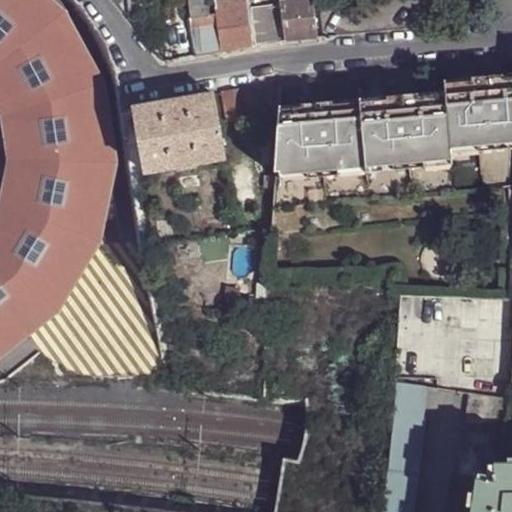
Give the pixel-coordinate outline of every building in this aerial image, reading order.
[(0,0),(0,366),(60,321),(103,249),(117,174),(104,92),(69,15),(51,0),(0,0)] [(204,0),(189,0),(192,16),(206,14),(204,0)] [(238,50),(253,47),(249,10),(248,0),(213,0),(215,14),(219,53),(238,50)] [(298,41),(315,39),(310,0),(280,0),(281,7),(284,42),(298,41)] [(269,45),(284,42),(281,7),(261,9),(249,10),(253,47),(269,45)] [(195,57),(219,53),(215,14),(189,18),(195,57)] [(510,138),(511,137),(511,79),(445,86),(446,97),(440,98),(406,102),(331,109),(293,113),(280,114),(280,116),(277,172),(308,169),(309,173),(339,170),(339,166),(393,161),(393,165),(425,162),(424,157),(452,155),(451,144),(479,141),(479,146),(511,142),(510,138)] [(244,91),(222,95),(226,121),(247,117),(247,119),(280,116),(280,114),(281,89),(244,91)] [(211,95),(135,109),(146,173),(151,173),(225,159),(214,95),(211,95)] [(266,188),(275,187),(276,187),(277,174),(275,174),(265,176),(266,188)] [(402,297),(397,384),(395,428),(393,450),(385,511),(415,511),(426,432),(428,417),(426,417),(429,388),(472,394),(505,398),(511,399),(511,394),(511,296),(493,297),(493,298),(402,297)] [(505,398),(472,394),(468,424),(500,428),(505,398)] [(467,431),(461,475),(477,477),(488,478),(488,477),(495,471),(496,462),(499,435),(467,431)] [(511,511),(511,461),(496,462),(495,471),(488,477),(488,478),(477,477),(472,511),(511,511)] [(450,511),(472,511),(477,477),(461,475),(455,474),(450,511)]
